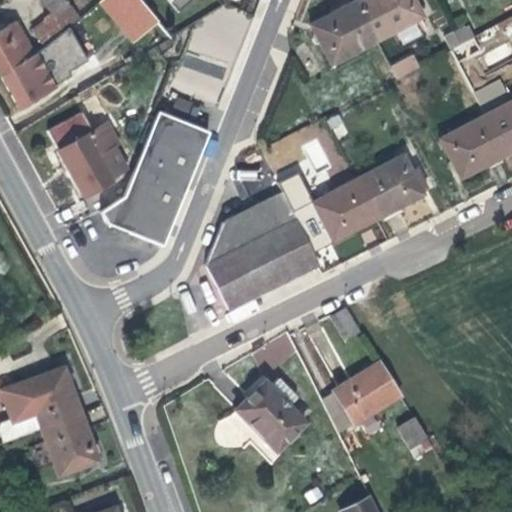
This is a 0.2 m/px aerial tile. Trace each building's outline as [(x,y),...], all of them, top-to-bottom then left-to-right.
[(42,0),(39,2),(56,32),(73,19),(61,0),(42,0)] [(135,0),(96,0),(129,40),(153,22),(135,0)] [(169,0),(165,4),(173,14),(176,12),(170,4),(174,0),(169,0)] [(174,0),(170,4),(176,12),(189,0),(174,0)] [(376,38),(355,0),(350,0),(310,21),(317,33),(312,35),(316,41),(320,39),(332,62),(376,38)] [(412,0),(355,0),(376,38),(420,15),(412,0)] [(0,24),(0,78),(15,106),(49,87),(48,85),(66,74),(64,70),(83,59),(65,27),(30,53),(11,18),(0,24)] [(397,77),(417,67),(411,55),(391,66),(397,77)] [(217,100),(222,75),(202,71),(204,62),(182,58),(176,92),(217,100)] [(496,82),(475,92),(480,103),(501,94),(496,82)] [(511,96),(485,112),(504,149),(511,145),(511,96)] [(103,218),(157,241),(158,242),(205,128),(154,107),(124,179),(124,187),(96,205),(103,218)] [(504,149),(485,112),(440,135),(459,173),(504,149)] [(102,120),(51,149),(78,196),(109,178),(106,173),(94,151),(108,143),(113,141),(102,120)] [(314,169),(327,163),(316,138),(303,144),(314,169)] [(251,142),(238,149),(244,162),(257,155),(251,142)] [(94,151),(106,173),(120,165),(108,143),(94,151)] [(355,177),(375,217),(421,192),(399,153),(355,177)] [(236,176),(241,196),(270,189),(264,169),(236,176)] [(318,265),(310,251),(325,243),(315,225),(319,222),(308,201),(292,171),(275,180),(281,192),(223,223),(207,257),(202,267),(209,280),(223,308),(224,310),(318,265)] [(315,225),(325,243),(375,217),(355,177),(308,201),(319,222),(315,225)] [(223,308),(209,280),(185,292),(199,319),(223,308)] [(352,331),(337,309),(320,320),(334,342),(352,331)] [(372,365),(314,403),(331,436),(392,396),(372,365)] [(0,440),(35,428),(75,413),(57,366),(0,385),(0,405),(4,418),(0,419),(0,440)] [(264,454),(296,422),(255,382),(225,415),(264,454)] [(92,459),(75,413),(35,428),(52,473),(92,459)] [(403,450),(419,438),(407,420),(391,432),(403,450)] [(369,511),(362,496),(335,509),(335,511),(369,511)]
